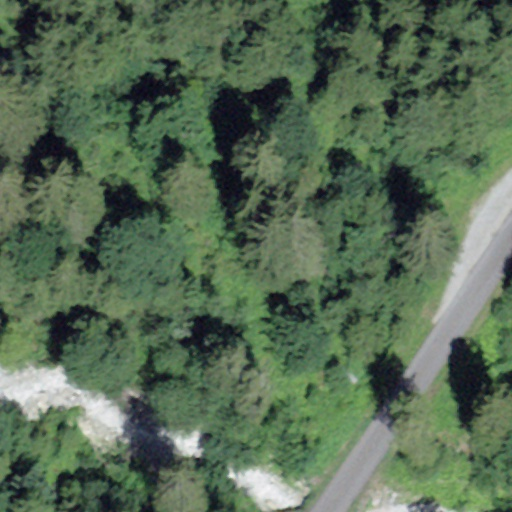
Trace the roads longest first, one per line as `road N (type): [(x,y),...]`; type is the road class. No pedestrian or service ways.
road 1 (unknown): [(0,299),(511,162)]
road 2 (unclassified): [(511,206),(461,330),(325,511)]
